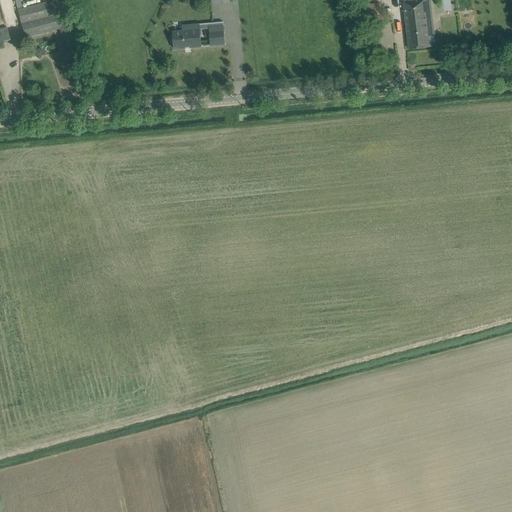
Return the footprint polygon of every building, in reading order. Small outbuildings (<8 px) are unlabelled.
[(24,38),(54,30),(60,29),(67,54),(77,51),(67,12),(63,0),(54,0),(51,1),(51,2),(46,4),(46,2),(17,9),(24,38)] [(434,32),(432,22),(430,0),(403,0),(409,50),(430,47),(428,33),(434,32)] [(381,19),(380,9),(379,4),(358,6),(360,22),(381,19)] [(182,31),(173,32),(173,37),(171,37),(172,45),(174,45),(174,49),(201,47),(199,24),(182,25),(182,31)] [(223,25),(209,27),(211,46),(225,45),(223,25)] [(0,42),(9,40),(7,30),(6,27),(0,28),(0,42)]
